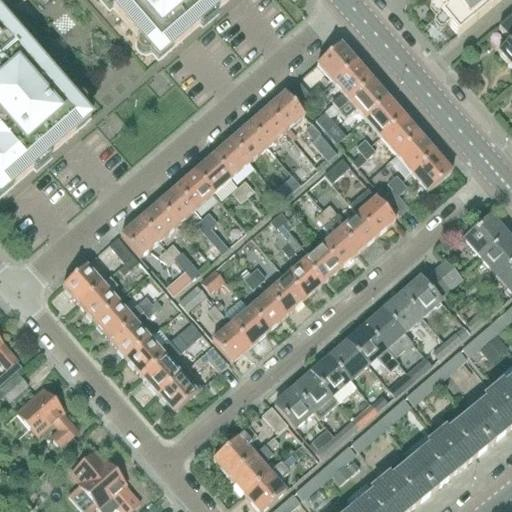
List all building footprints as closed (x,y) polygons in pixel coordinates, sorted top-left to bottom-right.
[(0,0),(0,199),(13,189),(11,186),(27,173),(29,175),(48,159),(45,157),(61,144),(63,145),(87,125),(0,23),(0,6),(5,3),(13,11),(25,0),(100,0),(156,64),(180,45),(177,43),(193,28),(195,31),(214,16),(211,13),(225,0),(228,0),(229,1),(230,0),(0,0)] [(431,0),(436,5),(440,2),(448,10),(444,14),(452,24),(448,27),(458,39),(459,38),(503,0),(431,0)] [(511,18),(498,31),(510,44),(497,55),(508,67),(507,68),(511,74),(511,73),(511,18)] [(341,49),(340,48),(316,69),(333,87),(356,67),(341,49)] [(349,105),(372,85),(356,67),(333,87),(349,105)] [(318,90),(308,98),(297,85),(288,93),(304,112),(323,96),(318,90)] [(364,124),(388,103),(372,85),(349,105),(339,114),(344,120),(346,122),(356,114),(364,124)] [(284,136),(303,120),(284,97),(265,113),(284,136)] [(380,142),(404,122),(388,103),(364,124),(380,142)] [(330,122),(339,114),(333,108),(324,116),(330,122)] [(266,152),(284,136),(265,113),(247,129),(266,152)] [(396,160),(419,140),(404,122),(380,142),(396,160)] [(248,167),(266,152),(247,129),(229,145),(248,167)] [(313,144),(319,138),(311,129),(305,134),(313,144)] [(411,178),(434,157),(419,140),(396,160),(411,178)] [(361,158),(370,150),(365,144),(356,152),(361,158)] [(230,183),(248,167),(229,145),(211,161),(230,183)] [(370,150),(361,158),(352,166),(357,172),(375,156),(370,150)] [(274,161),(282,170),(289,164),(281,155),(274,161)] [(450,175),(434,157),(411,178),(427,196),(451,176),(450,175)] [(212,199),(230,183),(211,161),(193,176),(212,199)] [(276,176),(282,170),(274,161),(268,166),(276,176)] [(324,181),(330,188),(349,173),(341,164),(323,180),(324,181)] [(392,194),(393,194),(401,186),(408,181),(402,174),(387,188),(392,194)] [(194,214),(212,199),(193,176),(175,192),(194,214)] [(398,199),(406,192),(401,186),(393,194),(398,199)] [(238,192),(246,202),(252,196),(244,187),(238,192)] [(176,230),(194,214),(175,192),(156,208),(176,230)] [(240,206),(246,202),(238,192),(232,197),(240,206)] [(376,241),(394,225),(374,202),(367,194),(349,210),(356,218),(376,241)] [(408,213),(398,199),(393,194),(392,194),(383,202),(399,221),(408,213)] [(158,246),(176,230),(156,208),(139,224),(158,246)] [(338,218),(336,219),(328,210),(322,216),(358,257),(376,241),(356,218),(346,227),(338,218)] [(339,273),(358,257),(322,216),(316,221),(323,230),(322,231),(330,241),(319,250),(339,273)] [(277,237),(295,258),(302,252),(288,236),(293,232),(281,217),(269,228),(277,237)] [(202,223),(210,233),(216,228),(208,218),(202,223)] [(491,222),(490,221),(463,244),(480,263),(507,240),(500,232),(491,222)] [(227,252),(210,233),(202,223),(196,229),(221,258),(227,252)] [(140,262),(158,246),(139,224),(120,240),(140,262)] [(289,263),(295,258),(277,237),(271,242),(289,263)] [(511,245),(507,240),(507,241),(507,240),(480,263),(496,281),(511,267),(511,245)] [(124,269),(133,261),(117,242),(108,250),(124,269)] [(166,255),(174,264),(180,259),(172,250),(166,255)] [(321,288),(339,273),(319,250),(301,265),(321,288)] [(168,270),(174,264),(166,255),(160,260),(168,270)] [(124,269),(118,274),(123,280),(129,275),(138,267),(133,261),(124,269)] [(304,304),(321,288),(301,265),(283,281),(304,304)] [(460,284),(458,281),(444,265),(433,276),(449,294),(460,284)] [(511,267),(496,281),(511,300),(511,267)] [(78,309),(102,288),(86,270),(62,290),(78,309)] [(213,273),(199,285),(209,297),(223,284),(213,273)] [(245,274),(257,288),(264,282),(256,273),(250,279),(244,273),(245,274)] [(252,295),(259,289),(257,288),(245,274),(239,279),(252,295)] [(173,300),(191,285),(184,276),(166,292),(173,300)] [(438,304),(449,294),(433,276),(421,285),(438,304)] [(94,327),(117,307),(108,296),(117,289),(110,281),(102,288),(78,309),(94,327)] [(285,320),(304,304),(283,281),(265,297),(285,320)] [(438,304),(421,285),(419,283),(412,289),(411,289),(401,298),(401,299),(421,322),(440,306),(438,304)] [(187,317),(205,301),(196,291),(178,306),(187,317)] [(267,336),(285,320),(265,297),(247,313),(267,336)] [(403,338),(421,322),(401,299),(394,305),(393,304),(383,313),(383,314),(383,315),(403,338)] [(133,325),(143,316),(152,309),(146,302),(128,318),(117,307),(94,327),(110,345),(133,325)] [(152,309),(143,316),(148,322),(157,315),(152,309)] [(215,324),(221,319),(213,310),(207,315),(215,324)] [(511,310),(489,331),(495,338),(511,323),(511,310)] [(249,352),(267,336),(247,313),(229,328),(249,352)] [(385,354),(403,338),(383,315),(376,321),(375,320),(365,329),(365,330),(364,330),(385,354)] [(462,332),(468,339),(484,325),(477,318),(462,332)] [(125,363),(149,343),(133,325),(110,345),(125,363)] [(183,344),(196,333),(191,327),(178,338),(183,344)] [(231,367),(249,352),(229,328),(211,344),(231,367)] [(367,370),(385,354),(364,330),(357,337),(357,336),(347,345),(347,346),(346,346),(367,370)] [(468,362),(495,338),(489,331),(462,354),(468,362)] [(450,355),(468,339),(462,332),(444,348),(450,355)] [(174,363),(201,339),(196,333),(183,344),(174,353),(165,361),(141,381),(157,399),(185,375),(174,363)] [(141,381),(165,361),(174,353),(169,346),(158,334),(149,343),(125,363),(141,381)] [(174,353),(183,344),(178,338),(169,346),(174,353)] [(491,368),(508,354),(497,340),(480,354),(491,368)] [(0,367),(6,375),(17,365),(2,347),(0,344),(0,367)] [(349,386),(367,370),(346,346),(339,352),(328,361),(329,361),(328,362),(349,386)] [(439,365),(450,355),(444,348),(432,358),(439,365)] [(219,378),(228,370),(212,352),(194,368),(198,373),(207,365),(219,378)] [(433,379),(439,387),(466,364),(459,356),(433,379)] [(355,392),(349,386),(328,362),(321,368),(310,377),(311,377),(310,378),(337,408),(355,392)] [(406,379),(413,386),(424,376),(418,369),(406,379)] [(173,418),(202,393),(186,375),(185,375),(157,399),(173,418)] [(0,395),(9,406),(28,390),(18,378),(0,393),(0,395)] [(318,424),(337,408),(310,378),(303,384),(303,383),(292,392),(293,393),(292,394),(313,417),(318,424)] [(402,396),(413,386),(406,379),(396,388),(402,396)] [(413,409),(439,387),(433,379),(406,402),(413,409)] [(490,449),(511,431),(511,382),(504,389),(502,387),(484,401),(486,404),(466,420),(490,449)] [(63,419),(64,418),(43,394),(16,418),(36,442),(52,428),(59,435),(51,441),(60,452),(68,445),(68,446),(79,437),(63,419)] [(294,433),(313,417),(292,394),(285,400),(284,399),(274,408),(275,409),(274,410),(294,433)] [(370,409),(376,417),(387,408),(380,400),(370,409)] [(378,427),(384,434),(410,412),(403,404),(378,427)] [(358,433),(376,417),(370,409),(352,425),(358,433)] [(277,439),(286,431),(271,413),(261,421),(277,439)] [(434,495),(490,449),(466,420),(447,436),(445,433),(427,447),(429,450),(410,466),(434,495)] [(340,449),(358,433),(352,425),(333,441),(340,449)] [(254,438),(260,432),(255,426),(213,463),(229,481),(258,456),(251,447),(257,442),(254,438)] [(358,457),(384,434),(378,427),(351,449),(358,457)] [(321,465),(340,449),(333,441),(314,457),(321,465)] [(243,498),(269,476),(262,469),(273,459),(270,456),(279,448),(273,443),(258,456),(229,481),(243,498)] [(319,477),(325,485),(355,459),(348,452),(319,477)] [(104,466),(95,456),(70,477),(79,488),(77,489),(79,491),(71,498),(82,511),(96,511),(99,509),(101,511),(135,511),(140,509),(124,491),(126,489),(105,465),(104,466)] [(285,474),(294,466),(289,460),(273,473),(269,476),(243,498),(255,511),(266,511),(285,495),(278,486),(282,483),(279,479),(285,474)] [(412,511),(434,495),(410,466),(391,482),(388,479),(378,488),(374,482),(366,489),(372,497),(353,511),(412,511)] [(302,505),(325,485),(319,477),(296,497),(302,505)] [(34,511),(47,501),(37,489),(24,500),(34,511)] [(293,511),(299,507),(293,500),(278,511),(293,511)]
